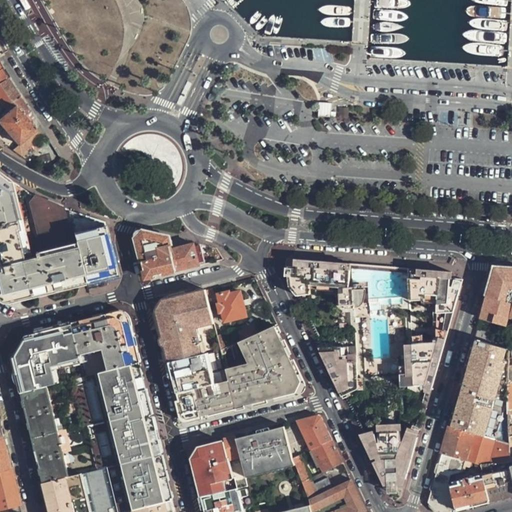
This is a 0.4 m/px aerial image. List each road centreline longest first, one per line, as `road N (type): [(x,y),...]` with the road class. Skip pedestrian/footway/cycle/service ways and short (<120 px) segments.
road 1 (tertiary): [(511,233),(305,216),(225,185),(197,165)]
road 2 (residential): [(486,248),(410,511)]
road 3 (tertiary): [(272,234),(486,248)]
road 4 (tertiary): [(0,24),(99,165)]
road 5 (tertiary): [(124,124),(77,97),(16,0)]
road 6 (residential): [(172,440),(327,397)]
road 7 (residential): [(135,295),(172,440)]
road 8 (residential): [(327,397),(261,263)]
road 9 (residential): [(34,511),(0,371)]
road 10 (residential): [(0,329),(135,295)]
road 11 (residential): [(261,263),(135,295)]
road 12 (residential): [(384,511),(327,397)]
